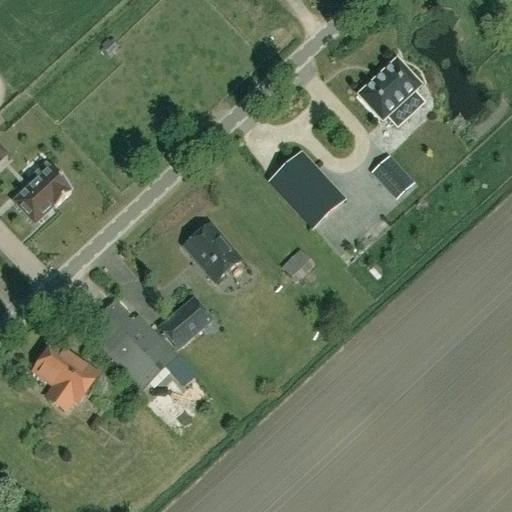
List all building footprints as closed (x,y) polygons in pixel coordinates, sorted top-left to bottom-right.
[(419,88),(396,63),(358,98),(381,123),(386,119),(396,130),(423,106),(413,94),(419,88)] [(313,231),(342,204),(299,157),(270,185),(313,231)] [(395,202),(409,189),(387,165),(373,178),(395,202)] [(23,196),(13,205),(23,216),(34,227),(43,218),(53,209),(54,210),(62,203),(70,196),(68,194),(71,192),(68,189),(70,187),(65,182),(60,176),(58,178),(54,174),(50,170),(49,171),(45,167),(36,174),(28,182),(30,185),(32,187),(23,196)] [(183,250),(215,286),(241,263),(210,227),(183,250)] [(300,253),(281,270),(296,285),(314,268),(300,253)] [(193,303),(159,331),(178,353),(211,324),(193,303)] [(134,324),(110,347),(148,387),(176,359),(138,320),(134,324)] [(53,347),(33,375),(52,388),(44,399),(66,415),(74,404),(78,407),(98,378),(53,347)]
